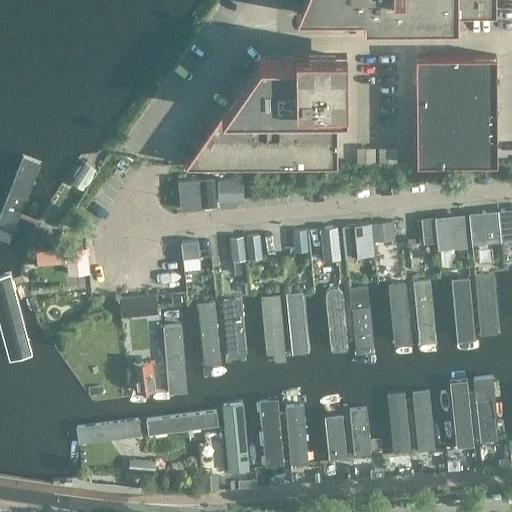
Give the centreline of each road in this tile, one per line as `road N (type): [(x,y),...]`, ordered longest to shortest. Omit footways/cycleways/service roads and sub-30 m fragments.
road 1 (unclassified): [(115,229),(511,190)]
road 2 (unclassified): [(115,229),(254,0)]
